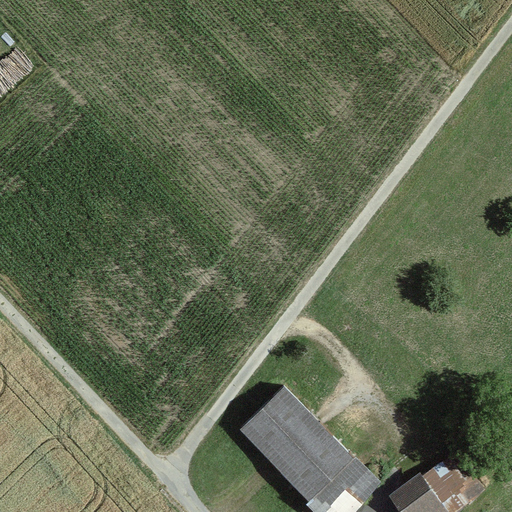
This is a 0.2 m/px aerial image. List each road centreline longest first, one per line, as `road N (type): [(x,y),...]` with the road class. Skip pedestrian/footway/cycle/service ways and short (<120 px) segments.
road 1 (track): [(511,24),(321,272)]
road 2 (track): [(0,299),(166,477)]
